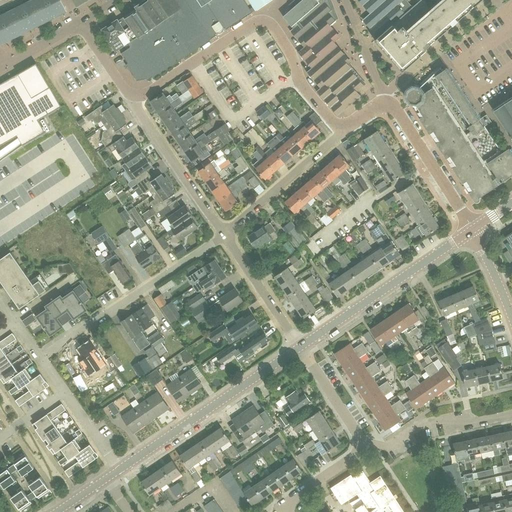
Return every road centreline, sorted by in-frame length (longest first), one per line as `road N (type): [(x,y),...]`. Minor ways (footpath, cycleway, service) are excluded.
road 1 (residential): [(79,23),(224,234)]
road 2 (residential): [(39,357),(224,234)]
road 3 (tertiary): [(118,470),(299,346)]
road 4 (residential): [(224,234),(342,126),(385,103)]
road 5 (tertiary): [(299,346),(472,230)]
road 6 (residential): [(511,415),(420,425),(391,445),(359,443)]
road 7 (residential): [(472,230),(385,103)]
road 8 (residential): [(489,0),(382,95)]
road 9 (residential): [(224,234),(299,346)]
